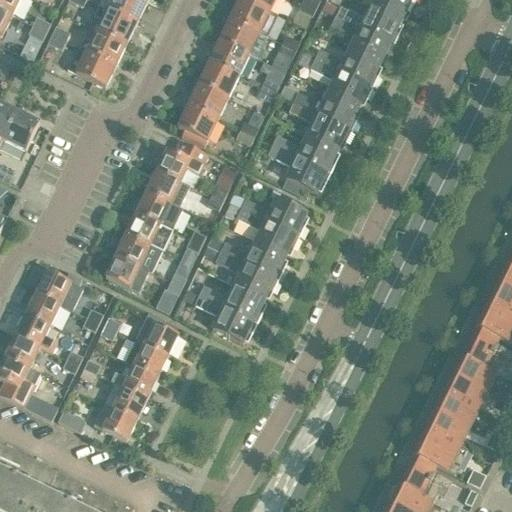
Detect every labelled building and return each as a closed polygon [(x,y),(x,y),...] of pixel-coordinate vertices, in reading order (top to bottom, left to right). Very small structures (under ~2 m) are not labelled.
[(0,0),(0,12),(12,19),(21,0),(0,0)] [(83,11),(88,2),(83,0),(71,0),(69,5),(83,11)] [(103,0),(99,8),(137,26),(148,4),(138,0),(103,0)] [(270,16),(277,0),(240,0),(240,1),(270,16)] [(318,11),(322,3),(315,0),(305,0),(303,5),(318,11)] [(406,15),(412,4),(404,0),(375,0),(370,10),(398,24),(403,13),(406,15)] [(260,37),(270,16),(240,1),(230,22),(260,37)] [(313,21),(318,11),(303,5),(299,14),(313,21)] [(97,33),(126,48),(137,26),(99,8),(94,20),(95,20),(101,23),(97,33)] [(365,22),(341,10),(336,20),(391,47),(396,36),(393,34),(398,24),(370,10),(365,22)] [(0,43),(12,19),(0,12),(0,43)] [(385,58),(391,47),(336,20),(331,30),(355,42),(349,54),(377,67),(382,57),(385,58)] [(47,36),(51,28),(37,21),(33,29),(47,36)] [(250,58),(260,37),(230,22),(220,44),(250,58)] [(43,45),(47,36),(33,29),(29,38),(43,45)] [(67,45),(71,37),(57,30),(53,38),(67,45)] [(126,48),(97,33),(91,45),(84,42),(79,51),(116,69),(126,48)] [(62,54),(67,45),(53,38),(48,47),(62,54)] [(297,55),(301,46),(286,39),(282,48),(297,55)] [(239,80),(250,58),(220,44),(209,66),(239,80)] [(292,64),(297,55),(282,48),(278,57),(292,64)] [(116,69),(79,51),(74,64),(72,63),(67,74),(105,92),(116,69)] [(343,65),(319,54),(314,64),(369,90),(375,79),(372,78),(377,67),(349,54),(343,65)] [(364,101),(369,90),(314,64),(310,73),(334,85),(328,97),(356,110),(361,100),(364,101)] [(228,102),(239,80),(209,66),(199,88),(228,102)] [(265,83),(262,91),(276,98),(280,90),(265,83)] [(218,124),(228,102),(199,88),(188,110),(218,124)] [(322,109),(298,97),(285,90),(280,101),(293,107),(348,133),(354,122),(351,121),(356,110),(328,97),(322,109)] [(262,91),(257,100),(271,107),(276,98),(262,91)] [(6,143),(19,116),(0,106),(0,150),(4,142),(6,143)] [(343,144),(348,133),(293,107),(289,116),(313,128),(307,140),(335,153),(340,143),(343,144)] [(204,152),(207,146),(218,124),(188,110),(178,132),(185,135),(182,141),(204,152)] [(27,154),(41,127),(19,116),(6,143),(27,154)] [(255,142),(259,133),(245,126),(240,135),(255,142)] [(251,150),(255,142),(240,135),(236,143),(251,150)] [(335,153),(307,140),(301,152),(277,140),(272,150),(327,176),(333,165),(330,164),(335,153)] [(209,160),(180,145),(174,156),(167,153),(157,175),(181,186),(186,175),(199,181),(209,160)] [(322,188),(327,176),(272,150),(268,160),(292,171),(286,184),(313,197),(319,186),(322,188)] [(0,183),(9,188),(15,177),(0,169),(0,183)] [(224,169),(214,191),(215,192),(227,197),(238,175),(224,169)] [(190,191),(181,186),(157,175),(147,195),(180,211),(190,191)] [(223,206),(227,197),(215,192),(211,201),(223,206)] [(183,212),(180,211),(147,195),(136,217),(172,235),(183,212)] [(234,198),(229,208),(296,240),(302,229),(299,228),(304,216),(276,203),(270,215),(246,204),(234,198)] [(219,214),(223,206),(211,201),(207,209),(219,214)] [(229,208),(223,219),(236,225),(237,223),(261,235),(255,247),(283,260),(288,249),(291,251),(296,240),(229,208)] [(162,256),(168,243),(172,235),(136,217),(126,238),(150,250),(162,256)] [(203,249),(207,240),(195,235),(191,243),(203,249)] [(140,271),(150,250),(126,238),(116,259),(140,271)] [(212,240),(207,249),(208,250),(221,256),(220,257),(275,283),(281,272),(278,271),(283,260),(255,247),(249,259),(225,247),(213,241),(212,240)] [(199,257),(203,249),(191,243),(187,252),(199,257)] [(207,249),(203,258),(216,265),(216,266),(240,278),(234,290),(262,303),(267,293),(270,294),(275,283),(220,257),(221,256),(208,250),(207,249)] [(130,293),(140,271),(116,259),(106,281),(130,293)] [(511,283),(511,261),(503,279),(511,283)] [(67,284),(47,275),(36,296),(61,308),(60,309),(72,315),(83,292),(79,291),(83,283),(70,277),(67,284)] [(183,292),(187,283),(176,277),(172,286),(183,292)] [(511,305),(511,283),(503,279),(494,296),(511,305)] [(179,300),(183,292),(172,286),(168,294),(179,300)] [(190,289),(188,294),(254,326),(260,315),(256,314),(262,303),(234,290),(228,302),(204,290),(202,294),(190,289)] [(176,299),(164,293),(156,310),(168,316),(176,299)] [(188,294),(183,304),(194,310),(219,321),(212,334),(240,347),(246,336),(249,337),(254,326),(188,294)] [(50,329),(60,309),(61,308),(36,296),(26,317),(50,329)] [(511,327),(511,305),(494,296),(485,314),(511,327)] [(99,326),(103,319),(90,313),(87,320),(99,326)] [(511,349),(511,327),(485,314),(477,332),(499,343),(511,349)] [(51,357),(52,356),(56,347),(44,341),(50,329),(26,317),(16,339),(40,350),(39,351),(51,357)] [(168,360),(178,339),(162,331),(164,325),(148,317),(135,344),(168,360)] [(95,336),(99,326),(87,320),(82,330),(95,336)] [(117,335),(121,327),(108,321),(105,329),(117,335)] [(112,344),(117,335),(105,329),(100,338),(112,344)] [(509,369),(511,362),(511,355),(497,348),(499,343),(477,332),(468,349),(509,369)] [(30,371),(39,351),(40,350),(16,339),(6,360),(30,371)] [(158,381),(168,360),(135,344),(124,367),(133,371),(133,369),(158,381)] [(507,373),(509,369),(468,349),(459,367),(493,384),(500,370),(507,373)] [(79,369),(83,361),(71,355),(67,363),(79,369)] [(41,377),(30,371),(6,360),(0,371),(0,384),(3,386),(0,392),(0,400),(23,411),(30,399),(41,377)] [(75,378),(79,369),(67,363),(63,372),(75,378)] [(96,378),(100,369),(88,364),(84,372),(96,378)] [(485,402),(493,384),(459,367),(451,385),(485,402)] [(147,402),(158,381),(133,369),(133,371),(127,382),(114,375),(109,385),(114,387),(115,387),(147,402)] [(92,387),(96,378),(84,372),(80,381),(92,387)] [(56,384),(48,400),(60,406),(68,390),(56,384)] [(476,419),(485,402),(451,385),(442,402),(476,419)] [(137,423),(147,402),(115,387),(114,387),(104,408),(137,423)] [(52,425),(59,412),(30,398),(30,399),(23,411),(52,425)] [(467,437),(476,419),(442,402),(433,420),(467,437)] [(511,416),(511,408),(506,406),(503,412),(511,416)] [(126,446),(137,423),(104,408),(93,430),(126,446)] [(81,437),(87,425),(64,414),(58,426),(81,437)] [(465,458),(467,454),(460,451),(467,437),(433,420),(424,438),(465,458)] [(501,448),(504,442),(492,436),(488,442),(501,448)] [(456,475),(465,458),(424,438),(416,455),(456,475)] [(498,455),(501,448),(488,442),(485,449),(498,455)] [(0,511),(134,511),(0,445),(0,511)] [(456,475),(416,455),(407,473),(448,493),(452,485),(434,476),(436,471),(454,480),(456,475)] [(444,501),(448,493),(407,473),(398,491),(432,508),(437,498),(444,501)] [(480,492),(486,479),(473,473),(467,486),(480,492)] [(396,511),(430,511),(432,508),(398,491),(389,508),(396,511)] [(471,510),(477,496),(471,493),(465,507),(471,510)]
